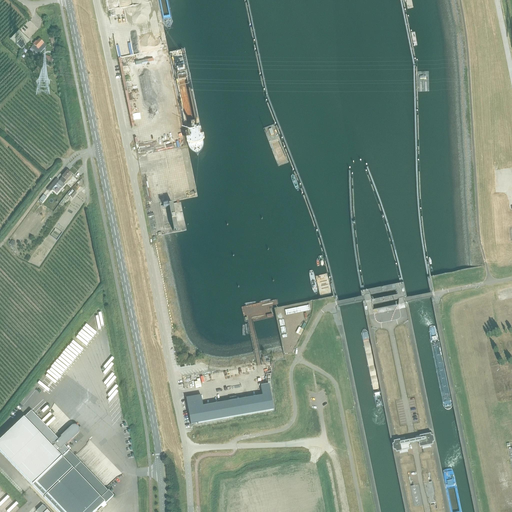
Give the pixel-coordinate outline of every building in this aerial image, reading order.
[(22,50),(30,41),(19,31),(11,40),(22,50)] [(46,46),(44,44),(40,40),(37,43),(36,42),(32,47),(36,51),(38,49),(40,47),(43,49),(46,46)] [(119,57),(126,87),(129,87),(122,56),(119,57)] [(59,180),(62,182),(64,184),(72,175),(68,171),(59,180)] [(57,179),(52,184),(47,190),(46,192),(48,194),(50,192),(59,181),(57,179)] [(72,199),(77,193),(74,191),(72,190),(69,195),(70,196),(69,197),(72,199)] [(489,294),(492,302),(498,300),(495,292),(489,294)] [(308,304),(285,308),(286,313),(309,309),(308,304)] [(271,355),(261,357),(263,363),(272,361),(271,355)] [(40,378),(50,387),(57,380),(47,371),(40,378)] [(201,396),(186,398),(191,425),(198,423),(273,410),(270,395),(269,385),(261,386),(262,396),(237,401),(236,397),(229,398),(230,402),(203,407),(201,396)] [(31,411),(0,440),(0,452),(33,486),(57,511),(94,511),(105,503),(106,504),(114,496),(109,491),(108,492),(69,451),(65,447),(78,434),(79,433),(79,431),(79,429),(78,427),(76,426),(74,426),(72,426),(71,427),(59,440),(31,411)] [(63,423),(54,432),(56,434),(65,425),(63,423)] [(414,441),(406,442),(405,438),(397,440),(397,441),(394,442),(395,444),(393,445),(394,451),(396,450),(397,453),(400,452),(400,454),(408,453),(407,445),(414,444),(414,443),(419,442),(420,448),(423,448),(423,449),(431,448),(431,446),(434,446),(433,443),(435,442),(434,437),(432,437),(431,434),(428,435),(428,433),(420,435),(421,439),(414,441)] [(78,458),(87,449),(85,447),(76,456),(78,458)] [(409,476),(412,475),(413,484),(419,483),(417,470),(409,472),(409,476)] [(109,473),(100,481),(102,483),(111,474),(109,473)]
